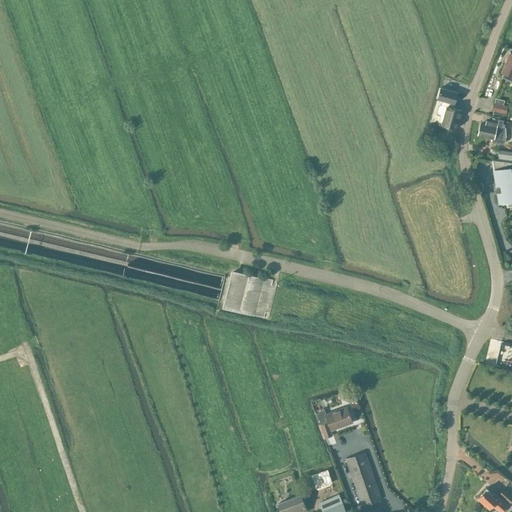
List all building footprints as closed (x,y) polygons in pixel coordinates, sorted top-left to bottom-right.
[(511,53),(510,52),(502,72),(504,73),(502,77),(505,78),(505,77),(511,80),(511,53)] [(455,104),(458,92),(440,87),(437,99),(442,101),(441,104),(438,105),(437,111),(438,114),(444,115),(442,122),(441,124),(456,129),(462,110),(453,107),(454,104),(455,104)] [(506,113),(508,106),(494,102),(492,110),(506,113)] [(502,124),(503,121),(498,119),(497,123),(487,120),(486,124),(480,123),(478,134),(493,138),(492,142),(500,144),(501,144),(502,144),(503,144),(503,143),(504,143),(505,142),(505,141),(504,125),(505,124),(502,124)] [(438,140),(432,143),(442,148),(441,150),(450,154),(451,147),(438,140)] [(490,149),(490,155),(503,156),(503,159),(511,160),(511,159),(511,151),(501,150),(490,149)] [(511,162),(493,160),(495,170),(494,170),(497,186),(495,191),(498,192),(499,203),(506,201),(507,206),(511,205),(511,181),(510,168),(511,167),(511,162)] [(230,275),(222,307),(246,313),(264,318),(273,280),(240,272),(238,271),(231,269),(230,275)] [(326,413),(325,410),(316,413),(317,413),(321,424),(328,421),(331,430),(353,422),(347,406),(326,413)] [(346,458),(347,460),(362,505),(381,499),(365,451),(346,458)] [(481,491),(478,495),(479,496),(478,497),(490,508),(492,505),(499,511),(500,511),(507,505),(499,497),(492,491),(491,492),(486,488),(483,492),(481,491)] [(511,496),(504,490),(500,495),(509,503),(511,499),(511,496)] [(281,511),(302,511),(307,510),(301,494),(278,503),(281,511)] [(345,511),(341,502),(322,510),(323,511),(345,511)]
